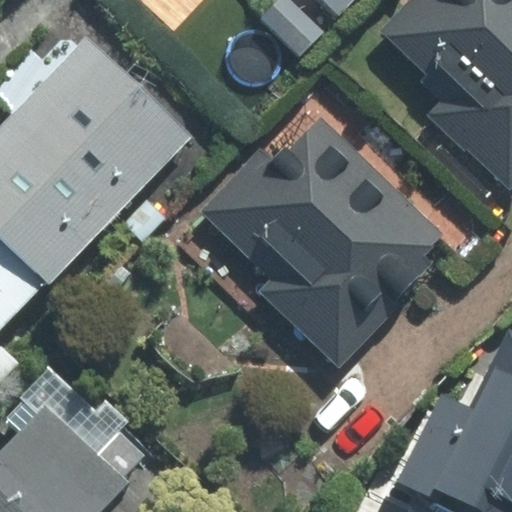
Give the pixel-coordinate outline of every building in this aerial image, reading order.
[(209,0),(146,0),(177,31),(209,0)] [(511,190),(511,0),(413,0),(383,33),(451,96),(429,120),(510,193),(511,190)] [(0,115),(0,358),(206,152),(84,31),(0,115)] [(187,220),(334,360),(446,243),(299,103),(187,220)] [(511,511),(511,353),(505,350),(419,511),(511,511)] [(0,428),(0,511),(115,511),(173,451),(69,355),(0,428)]
